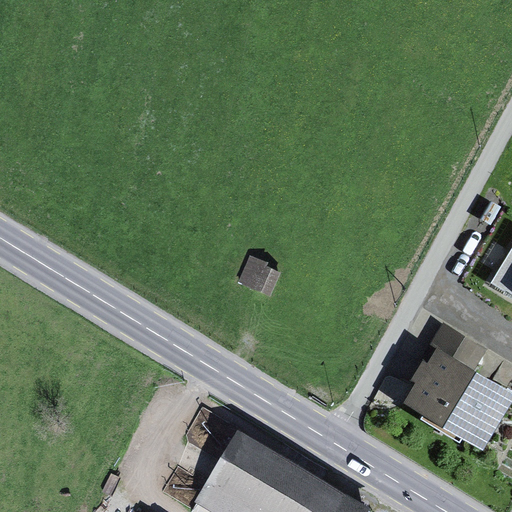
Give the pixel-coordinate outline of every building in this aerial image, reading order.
[(511,253),(494,282),(511,293),(511,253)] [(251,258),(240,283),(269,296),(279,274),(265,268),(267,264),(251,258)] [(461,366),(474,344),(444,326),(423,361),(423,362),(431,366),(439,352),(461,366)] [(510,395),(471,371),(484,350),(474,344),(461,366),(439,352),(431,366),(422,380),(411,398),(427,408),(466,432),(477,438),(493,412),(498,415),(510,395)] [(423,362),(415,376),(422,380),(431,366),(423,362)] [(460,442),(466,432),(427,408),(421,418),(460,442)] [(363,511),(341,498),(338,504),(229,438),(225,444),(233,449),(194,511),(363,511)]
